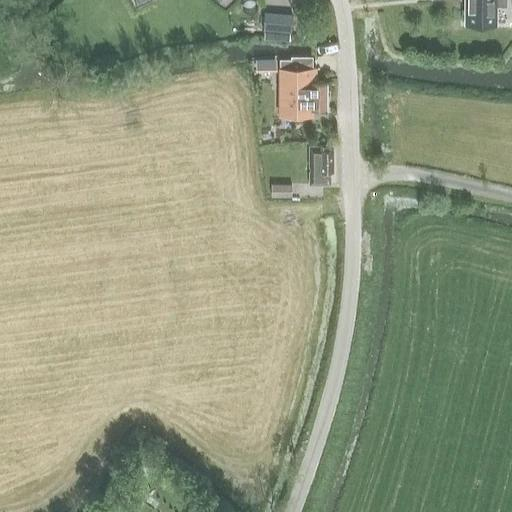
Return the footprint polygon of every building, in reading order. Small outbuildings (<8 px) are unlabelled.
[(496,23),(496,5),(506,5),(506,0),(464,0),(465,23),(496,23)] [(291,32),(292,16),(278,15),(277,31),(291,32)] [(312,108),(326,107),(326,82),(316,82),(315,68),(279,69),(280,116),(312,115),(312,108)] [(311,181),(330,181),(330,172),(332,172),(332,146),(310,147),(311,181)] [(270,184),(270,197),(292,197),(292,184),(270,184)]
